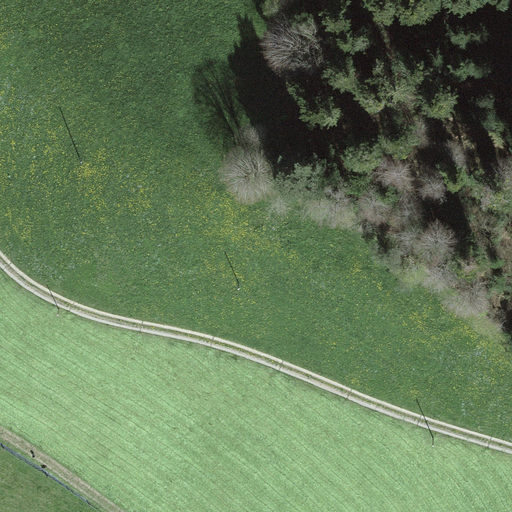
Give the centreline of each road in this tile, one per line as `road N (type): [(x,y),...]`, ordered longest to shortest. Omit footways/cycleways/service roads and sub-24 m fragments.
road 1 (track): [(511,451),(270,362),(119,324),(12,275),(0,258)]
road 2 (track): [(0,435),(114,511)]
